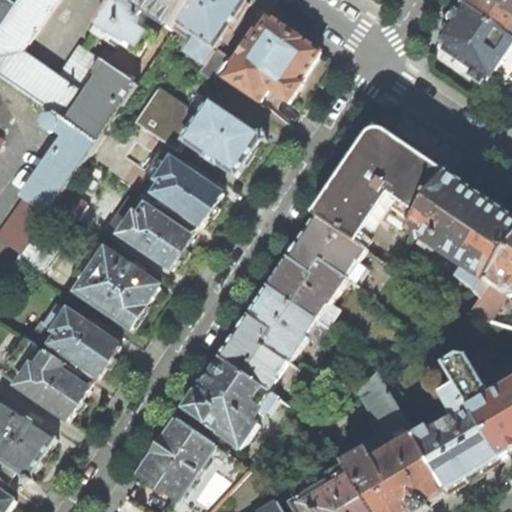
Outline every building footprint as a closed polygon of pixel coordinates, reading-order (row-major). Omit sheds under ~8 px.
[(0,0),(0,34),(18,9),(5,0),(0,0)] [(24,0),(18,9),(0,34),(0,74),(57,114),(64,119),(102,61),(82,47),(60,80),(23,54),(60,0),(24,0)] [(131,0),(129,3),(149,15),(175,33),(180,26),(196,0),(131,0)] [(198,38),(218,51),(232,30),(250,4),(243,0),(196,0),(180,26),(198,38)] [(511,0),(468,0),(465,6),(511,37),(511,0)] [(143,24),(149,15),(129,3),(125,10),(116,4),(100,29),(130,49),(133,45),(142,52),(152,37),(143,31),(143,29),(144,27),(143,26),(143,24)] [(463,65),(490,84),(511,51),(511,37),(465,6),(443,39),(446,53),(463,65)] [(299,38),(269,18),(228,79),(237,86),(253,97),(263,104),(262,105),(266,107),(275,94),(290,105),(303,86),(302,85),(323,54),(299,38)] [(208,67),(218,51),(198,38),(188,54),(208,67)] [(230,59),(218,51),(208,67),(202,75),(214,82),(230,59)] [(139,87),(115,70),(76,127),(64,119),(57,114),(53,117),(48,117),(44,123),(45,129),(51,133),(56,132),(58,130),(68,138),(26,198),(51,215),(57,205),(74,182),(139,87)] [(185,143),(201,120),(159,92),(138,125),(179,152),(185,143)] [(201,120),(185,143),(207,157),(206,158),(220,167),(220,166),(239,178),(252,159),(263,142),(268,141),(266,132),(261,133),(213,102),(201,120)] [(348,178),(320,219),(362,248),(395,200),(424,220),(452,178),(390,136),(374,139),(348,178)] [(218,207),(225,198),(207,185),(213,176),(190,160),(183,169),(176,164),(164,156),(152,174),(155,177),(142,196),(200,235),(212,217),(215,220),(219,214),(222,210),(218,207)] [(511,255),(511,219),(509,218),(489,204),(478,196),(452,178),(424,220),(413,236),(426,245),(427,243),(474,274),(466,285),(483,297),(511,255)] [(96,198),(74,182),(57,205),(80,221),(96,198)] [(188,252),(200,235),(142,196),(130,214),(125,211),(113,228),(114,229),(176,271),(182,261),(186,264),(189,259),(192,254),(188,252)] [(489,204),(509,218),(511,213),(511,207),(495,196),(489,204)] [(38,233),(51,215),(26,198),(0,235),(0,239),(22,255),(38,233)] [(306,238),(291,261),(314,277),(323,263),(350,282),(357,286),(369,269),(362,265),(370,253),(362,248),(320,219),(306,238)] [(16,264),(42,281),(63,251),(38,233),(22,255),(16,264)] [(152,306),(163,290),(144,277),(145,276),(133,268),(132,269),(99,246),(84,268),(96,276),(82,295),(135,331),(152,306)] [(511,255),(483,297),(471,315),(511,328),(511,255)] [(282,274),(271,290),(329,329),(340,312),(333,308),(350,282),(323,263),(314,277),(291,261),(282,274)] [(263,302),(252,318),(275,334),(266,348),(292,366),(310,340),(318,345),(329,329),(271,290),(263,302)] [(111,342),(117,333),(93,317),(87,325),(73,315),(72,315),(60,307),(48,326),(43,323),(30,341),(97,386),(109,369),(112,371),(116,366),(119,361),(115,359),(122,349),(111,342)] [(238,339),(223,361),(273,395),(281,383),(288,388),(300,371),(292,366),(266,348),(275,334),(252,318),(238,339)] [(85,404),(97,386),(30,341),(28,340),(7,371),(7,378),(72,423),(78,413),(82,415),(85,410),(88,406),(85,404)] [(511,457),(511,392),(495,402),(471,361),(463,359),(448,369),(459,388),(503,463),(511,457)] [(206,386),(188,412),(207,426),(206,427),(242,451),(260,425),(255,422),(273,395),(223,361),(206,386)] [(421,511),(450,495),(418,440),(379,375),(361,392),(397,452),(382,460),(383,462),(378,465),(371,453),(347,467),(351,474),(373,511),(421,511)] [(480,477),(503,463),(459,388),(445,397),(455,414),(455,425),(434,437),(432,433),(418,440),(450,495),(480,477)] [(46,461),(59,441),(41,429),(41,428),(29,419),(28,420),(0,401),(0,479),(3,481),(9,485),(17,474),(25,479),(26,485),(36,483),(35,477),(46,461)] [(144,476),(185,504),(221,450),(181,422),(164,447),(144,476)] [(373,511),(351,474),(296,507),(299,511),(373,511)] [(0,490),(0,485),(3,481),(0,479),(0,511),(10,511),(17,503),(0,490)]
